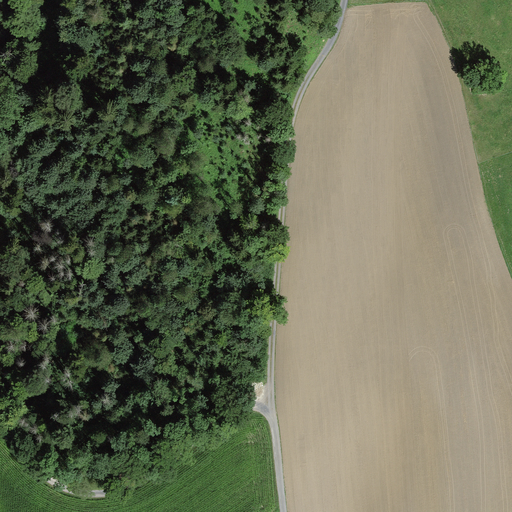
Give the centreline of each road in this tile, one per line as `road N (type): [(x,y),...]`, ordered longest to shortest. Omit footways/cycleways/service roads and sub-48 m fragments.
road 1 (track): [(269,406),(291,122),(344,0)]
road 2 (track): [(0,429),(39,469),(86,492),(127,484),(248,403),(269,406)]
